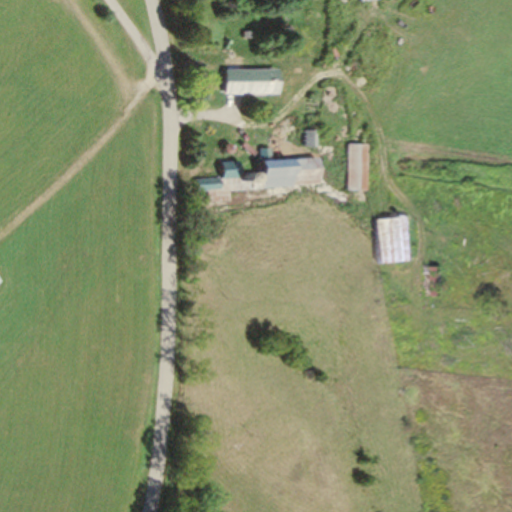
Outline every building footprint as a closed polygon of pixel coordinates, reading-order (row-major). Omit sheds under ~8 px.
[(273,96),(273,71),(221,71),(221,96),(273,96)] [(364,191),(364,146),(346,146),(346,191),(364,191)] [(316,186),(316,161),(259,161),(259,187),(316,186)] [(218,190),(218,180),(196,180),(196,190),(218,190)] [(413,263),(410,217),(374,220),(377,266),(413,263)]
